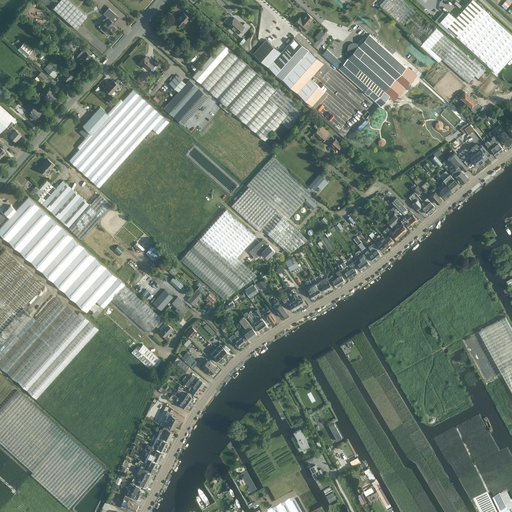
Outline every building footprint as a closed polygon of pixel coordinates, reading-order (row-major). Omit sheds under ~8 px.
[(76,29),(87,16),(68,0),(59,0),(60,0),(53,8),(76,29)] [(440,60),(440,59),(455,72),(467,83),(481,68),(468,57),(436,28),(432,24),(416,10),(415,11),(403,0),(385,0),(380,6),(440,60)] [(511,56),(511,34),(473,0),(470,0),(455,18),(448,12),(445,15),(442,12),(434,21),(438,24),(437,24),(448,34),(450,31),(497,73),(511,56)] [(24,15),(34,5),(30,2),(21,12),(24,15)] [(95,23),(95,24),(108,35),(110,34),(116,28),(112,25),(114,23),(111,20),(116,15),(118,17),(119,17),(109,8),(104,13),(107,17),(105,19),(100,24),(102,25),(102,26),(102,27),(101,28),(95,23)] [(193,21),(197,16),(192,11),(188,16),(183,12),(175,21),(182,27),(190,18),(193,21)] [(300,17),(295,23),(301,29),(302,31),(303,31),(304,31),(309,25),(308,24),(313,18),(307,13),(302,19),(300,17)] [(229,24),(239,33),(241,31),(244,33),(249,27),(244,23),(242,25),(234,18),(229,24)] [(318,40),(324,33),(321,30),(314,37),(318,40)] [(326,49),(322,54),(375,102),(384,92),(396,79),(404,86),(415,75),(369,34),(358,46),(358,45),(356,44),(355,44),(354,43),(352,44),(351,44),(350,45),(349,46),(349,47),(348,48),(348,50),(349,51),(349,52),(350,53),(351,54),(342,64),(326,49)] [(312,106),(325,92),(310,79),(324,64),(294,37),(281,52),(266,39),(253,53),(312,106)] [(225,39),(193,76),(266,141),(282,123),(288,128),(304,110),(279,87),(225,39)] [(24,42),(18,49),(20,52),(26,57),(31,53),(33,50),(24,42)] [(90,55),(92,52),(87,47),(83,51),(85,53),(79,59),(84,64),(91,56),(90,55)] [(149,71),(155,64),(146,56),(140,63),(149,71)] [(54,77),(61,71),(50,61),(44,68),(54,77)] [(69,81),(76,73),(71,68),(64,77),(69,81)] [(484,71),(481,68),(475,76),(478,78),(484,71)] [(44,82),(48,77),(41,71),(37,76),(44,82)] [(169,83),(178,92),(164,108),(183,125),(208,96),(189,79),(185,83),(176,75),(169,83)] [(144,83),(138,77),(135,80),(141,86),(144,83)] [(29,83),(24,79),(21,83),(25,87),(29,83)] [(120,86),(122,83),(118,79),(115,82),(113,80),(105,88),(111,94),(119,85),(120,86)] [(396,79),(384,92),(392,99),(404,86),(396,79)] [(56,95),(57,94),(56,93),(58,91),(55,88),(55,89),(51,86),(47,90),(47,91),(48,92),(46,95),(48,97),(46,100),(48,102),(51,99),(52,100),(56,95)] [(97,130),(79,149),(69,160),(99,187),(152,128),(158,133),(169,121),(133,89),(123,101),(97,130)] [(477,103),(464,91),(459,96),(472,108),(471,109),(475,113),(476,111),(480,107),(476,103),(477,103)] [(39,107),(36,104),(38,101),(36,99),(33,102),(35,104),(32,108),(31,108),(30,109),(32,110),(29,113),(32,115),(30,118),(32,120),(35,117),(35,118),(40,113),(41,112),(40,111),(42,109),(40,106),(39,107)] [(77,147),(79,149),(97,130),(123,101),(120,99),(108,113),(100,106),(83,125),(90,132),(77,147)] [(22,114),(26,110),(18,103),(14,108),(22,114)] [(228,113),(229,111),(220,103),(219,105),(228,113)] [(0,132),(14,118),(0,104),(0,132)] [(314,126),(317,129),(314,132),(322,140),(325,138),(328,141),(337,149),(341,145),(338,142),(339,142),(335,138),(335,139),(332,136),(333,136),(318,122),(314,126)] [(15,140),(21,134),(13,126),(10,130),(13,132),(10,135),(15,140)] [(471,147),(477,142),(479,145),(484,141),(475,129),(464,138),(471,147)] [(504,131),(498,136),(505,146),(511,141),(504,131)] [(492,139),(490,141),(499,153),(503,150),(498,144),(499,143),(494,136),(491,138),(492,139)] [(487,141),(485,143),(487,146),(487,147),(489,150),(490,149),(495,156),(499,153),(490,141),(488,142),(487,141)] [(460,157),(466,164),(469,162),(470,164),(473,162),(476,166),(478,164),(479,163),(480,163),(481,163),(481,162),(482,162),(483,161),(483,160),(484,160),(483,160),(487,157),(484,153),(486,151),(481,144),(479,147),(477,144),(460,157)] [(439,149),(433,154),(436,157),(442,153),(439,149)] [(467,167),(461,159),(455,153),(447,159),(451,164),(451,163),(455,167),(458,164),(464,172),(468,168),(467,167)] [(273,156),(247,185),(249,187),(286,221),(304,201),(312,209),(317,204),(308,197),(312,192),(316,187),(317,186),(321,190),(328,182),(327,182),(324,179),(325,177),(322,175),(320,173),(309,185),(307,187),(273,156)] [(442,164),(435,156),(431,159),(438,168),(442,164)] [(46,174),(54,165),(47,159),(40,168),(46,174)] [(434,171),(427,162),(423,166),(430,174),(434,171)] [(458,167),(455,170),(464,181),(468,178),(462,171),(459,173),(458,172),(460,169),(458,167)] [(464,181),(455,170),(451,173),(454,175),(456,174),(457,175),(455,177),(461,184),(464,181)] [(446,171),(440,175),(444,179),(443,180),(453,191),(459,185),(450,174),(449,174),(446,171)] [(37,185),(30,192),(33,195),(82,239),(112,205),(100,194),(90,205),(63,180),(57,186),(56,185),(54,187),(47,180),(39,189),(38,188),(39,187),(37,185)] [(424,190),(431,184),(427,181),(421,186),(424,190)] [(422,191),(417,185),(415,183),(411,186),(413,189),(418,194),(422,191)] [(439,192),(444,198),(452,192),(446,185),(441,189),(439,187),(436,190),(438,193),(439,192)] [(249,187),(232,206),(261,232),(263,230),(289,253),(308,240),(286,221),(249,187)] [(437,204),(442,200),(435,192),(430,196),(437,204)] [(11,205),(6,210),(4,212),(10,217),(0,227),(0,233),(87,311),(90,308),(94,312),(91,314),(95,317),(132,351),(131,352),(152,370),(161,360),(140,342),(146,336),(109,302),(111,300),(148,333),(155,325),(162,318),(125,284),(107,267),(28,196),(16,210),(11,205)] [(396,197),(392,201),(404,214),(408,210),(396,197)] [(432,204),(430,202),(426,198),(424,200),(425,201),(427,203),(426,204),(431,210),(432,210),(435,207),(432,204)] [(417,200),(412,204),(417,209),(420,206),(423,210),(424,210),(427,214),(431,210),(426,204),(424,206),(422,204),(421,204),(417,200)] [(246,283),(257,275),(237,257),(256,236),(226,209),(198,240),(180,260),(224,299),(246,283)] [(407,212),(409,214),(410,215),(407,217),(413,224),(418,220),(413,214),(414,213),(410,210),(407,212)] [(392,226),(399,220),(394,214),(387,221),(392,226)] [(407,217),(407,218),(405,216),(400,220),(404,224),(405,223),(409,227),(413,224),(407,217)] [(398,224),(397,225),(404,233),(407,229),(402,223),(399,226),(398,224)] [(404,233),(397,225),(395,226),(397,228),(395,230),(400,236),(404,233)] [(396,239),(400,236),(395,230),(392,232),(390,231),(389,231),(396,239)] [(384,236),(383,237),(390,244),(394,241),(389,235),(386,238),(384,236)] [(390,244),(383,237),(382,236),(381,237),(382,238),(380,240),(381,242),(387,247),(388,246),(390,244)] [(262,239),(257,244),(252,248),(249,251),(255,258),(259,255),(262,252),(267,258),(275,251),(273,249),(269,245),(268,245),(262,239)] [(361,242),(359,239),(356,242),(358,244),(358,245),(362,250),(366,247),(361,242)] [(380,240),(377,242),(376,243),(383,251),(387,247),(381,242),(380,240)] [(145,249),(137,242),(133,246),(140,251),(141,249),(143,251),(145,249)] [(375,244),(369,248),(372,252),(377,258),(381,255),(376,249),(378,248),(375,244)] [(118,245),(113,251),(119,256),(124,250),(118,245)] [(146,253),(151,258),(158,250),(153,245),(146,253)] [(0,365),(17,381),(37,398),(99,329),(80,311),(77,314),(57,296),(36,319),(23,308),(45,284),(6,250),(0,256),(0,365)] [(158,250),(151,258),(158,264),(165,256),(158,250)] [(367,251),(364,253),(369,258),(370,257),(373,262),(377,258),(372,252),(370,254),(367,251)] [(370,265),(366,260),(368,259),(363,254),(358,258),(359,258),(361,261),(366,267),(370,265)] [(293,256),(285,261),(290,270),(299,266),(293,256)] [(366,267),(361,261),(359,258),(358,258),(353,262),(355,266),(357,264),(362,270),(366,267)] [(354,276),(349,269),(346,265),(343,261),(341,263),(344,267),(341,269),(342,271),(344,274),(345,273),(346,274),(349,279),(354,276)] [(161,273),(166,268),(161,263),(156,269),(161,273)] [(285,274),(279,266),(276,269),(280,274),(281,273),(283,275),(285,274)] [(353,267),(351,268),(349,269),(354,276),(358,273),(354,267),(353,267)] [(345,282),(340,274),(342,272),(340,269),(336,272),(338,277),(337,277),(341,284),(345,282)] [(334,279),(333,276),(332,274),(330,275),(328,273),(326,274),(327,277),(331,282),(333,281),(336,287),(341,284),(337,277),(334,279)] [(174,277),(170,281),(183,293),(187,289),(174,277)] [(327,277),(322,280),(328,290),(332,287),(329,283),(331,282),(327,277)] [(257,283),(260,288),(266,284),(263,279),(257,283)] [(322,280),(319,281),(320,282),(317,283),(319,286),(320,286),(324,292),(328,290),(322,280)] [(153,293),(160,286),(155,282),(149,289),(153,293)] [(209,294),(201,287),(203,285),(199,282),(198,283),(197,284),(199,286),(192,293),(192,294),(194,295),(189,301),(193,304),(202,295),(205,297),(203,299),(208,303),(209,301),(211,304),(215,300),(212,297),(214,296),(210,293),(209,294)] [(321,294),(317,287),(319,286),(317,283),(315,284),(311,286),(317,296),(321,294)] [(245,291),(246,292),(248,295),(250,297),(258,291),(254,285),(245,291)] [(317,296),(311,286),(310,287),(312,290),(308,292),(312,299),(313,298),(313,299),(316,297),(315,297),(317,296)] [(161,310),(173,297),(164,289),(157,297),(155,300),(153,302),(161,310)] [(296,293),(293,294),(294,295),(296,299),(300,306),(304,303),(300,296),(298,297),(296,293)] [(287,297),(282,300),(286,306),(288,304),(292,310),(298,307),(300,306),(296,299),(294,295),(293,295),(292,296),(291,298),(292,299),(293,299),(290,301),(287,297)] [(178,296),(175,299),(171,303),(177,308),(175,309),(182,315),(187,310),(180,304),(183,301),(178,296)] [(228,311),(236,306),(232,301),(225,306),(228,311)] [(273,306),(281,317),(287,313),(280,304),(276,307),(275,304),(273,306)] [(266,319),(267,318),(271,324),(277,320),(272,314),(269,310),(262,314),(266,319)] [(243,314),(251,323),(254,321),(246,312),(243,314)] [(511,328),(505,316),(478,332),(511,391),(511,328)] [(167,322),(162,328),(161,327),(166,322),(162,318),(155,325),(160,330),(159,331),(166,337),(174,328),(167,322)] [(253,327),(245,318),(241,321),(248,329),(253,337),(257,334),(253,327)] [(262,318),(260,319),(258,321),(264,329),(268,326),(263,320),(262,318)] [(258,321),(256,322),(254,323),(255,325),(260,332),(264,329),(258,321)] [(215,333),(206,324),(203,327),(212,336),(215,333)] [(220,327),(224,332),(229,329),(225,324),(220,327)] [(192,327),(186,333),(191,338),(197,332),(192,327)] [(249,339),(253,337),(248,329),(244,332),(249,339)] [(239,338),(238,338),(243,344),(248,340),(243,335),(242,335),(238,331),(235,333),(239,338)] [(237,339),(233,334),(229,338),(233,343),(234,342),(238,348),(243,344),(238,338),(237,339)] [(220,344),(215,349),(226,358),(230,354),(220,344)] [(221,363),(226,358),(215,349),(211,353),(221,363)] [(193,368),(198,362),(187,351),(181,357),(193,368)] [(190,365),(180,358),(177,356),(176,358),(173,361),(172,364),(174,366),(184,373),(190,365)] [(201,364),(211,374),(216,368),(206,359),(201,364)] [(0,373),(0,441),(33,471),(31,474),(69,508),(104,469),(19,391),(0,373)] [(197,377),(197,378),(192,375),(189,379),(192,381),(193,380),(196,383),(196,382),(203,387),(206,383),(199,378),(197,377)] [(196,395),(203,387),(196,382),(196,383),(190,390),(196,395)] [(183,393),(182,395),(192,402),(194,398),(188,393),(186,395),(183,393)] [(192,402),(182,395),(179,398),(189,405),(192,402)] [(179,398),(178,397),(176,400),(178,401),(177,402),(176,402),(176,403),(179,405),(180,404),(187,409),(189,405),(179,398)] [(170,415),(168,419),(178,424),(179,422),(178,420),(179,419),(176,417),(176,415),(170,412),(169,414),(170,415)] [(178,424),(168,419),(165,424),(164,423),(163,425),(170,429),(170,427),(174,429),(175,428),(176,427),(178,424)] [(342,438),(334,423),(329,426),(337,441),(342,438)] [(167,427),(161,425),(160,424),(157,430),(171,436),(173,432),(169,430),(170,429),(167,427)] [(171,436),(157,430),(155,434),(162,438),(163,437),(169,440),(171,436)] [(294,433),(303,449),(308,446),(300,430),(294,433)] [(156,442),(155,441),(154,442),(153,445),(152,444),(151,446),(149,445),(150,443),(142,438),(143,437),(138,434),(136,438),(141,440),(147,444),(158,449),(158,448),(164,451),(166,447),(156,442)] [(162,438),(155,434),(154,434),(152,439),(156,442),(166,447),(168,443),(163,440),(163,439),(162,438)] [(163,453),(157,450),(158,449),(147,444),(145,449),(148,451),(161,457),(163,453)] [(161,457),(148,451),(147,454),(146,454),(145,456),(147,457),(153,460),(153,459),(159,461),(161,457)] [(358,456),(350,460),(353,466),(361,461),(358,456)] [(158,463),(152,461),(153,460),(147,457),(144,461),(144,462),(146,463),(156,467),(158,463)] [(156,467),(146,463),(144,468),(143,468),(148,470),(148,469),(154,472),(156,467)] [(312,473),(318,470),(315,464),(309,468),(312,473)] [(147,471),(140,467),(137,472),(141,474),(150,479),(152,475),(146,472),(147,471)] [(371,482),(375,480),(369,468),(364,471),(371,482)] [(252,494),(258,490),(248,472),(242,476),(252,494)] [(221,483),(223,480),(220,479),(219,478),(220,476),(218,475),(215,473),(212,480),(215,481),(217,482),(219,480),(220,480),(219,482),(221,483)] [(150,479),(141,474),(141,475),(142,476),(140,479),(139,478),(139,479),(148,483),(150,479)] [(148,483),(139,479),(137,484),(141,486),(141,485),(146,487),(148,483)] [(119,485),(114,482),(111,488),(116,491),(119,485)] [(135,484),(132,490),(142,495),(144,491),(139,488),(140,487),(135,484)] [(379,487),(375,489),(385,507),(389,505),(379,487)] [(366,496),(374,493),(372,488),(364,492),(366,496)] [(142,495),(132,490),(130,489),(127,493),(130,494),(134,496),(140,499),(142,495)] [(511,511),(511,502),(507,492),(492,499),(498,511),(511,511)] [(334,493),(327,495),(329,503),(337,500),(334,493)] [(496,511),(487,493),(473,500),(479,511),(496,511)] [(121,503),(128,507),(127,509),(134,511),(139,504),(134,501),(135,500),(125,494),(123,498),(124,499),(121,503)] [(358,498),(362,506),(366,504),(362,496),(358,498)] [(300,511),(293,498),(268,511),(300,511)]
